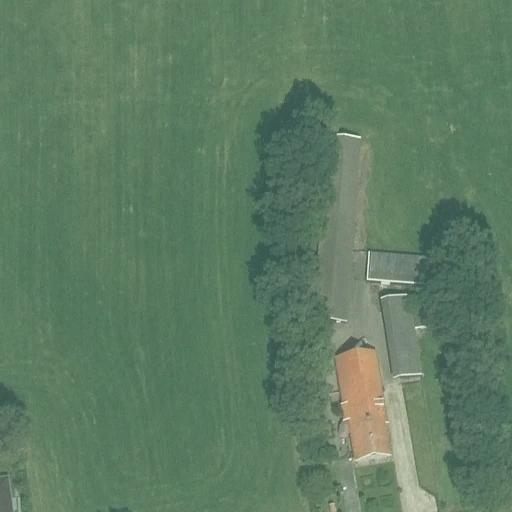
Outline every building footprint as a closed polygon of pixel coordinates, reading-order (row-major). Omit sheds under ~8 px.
[(345,324),(360,142),(327,139),(313,321),(345,324)] [(369,255),(367,282),(441,287),(443,260),(369,255)] [(414,333),(434,330),(431,313),(412,316),(409,298),(379,303),(392,382),(421,378),(414,333)] [(342,406),(341,407),(343,423),(348,422),(354,463),(388,458),(383,425),(386,425),(374,353),(334,359),(342,406)] [(0,511),(9,511),(9,510),(5,482),(0,482),(0,511)]
